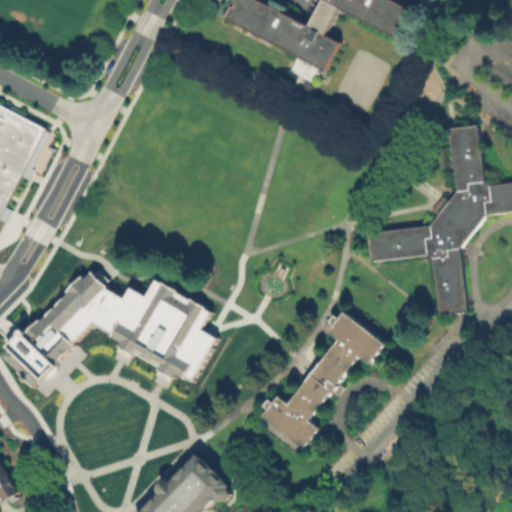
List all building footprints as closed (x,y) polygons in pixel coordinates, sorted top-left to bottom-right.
[(317,68),(310,81),(298,75),(289,71),(296,57),(226,20),(234,6),(237,0),(255,0),(308,28),(323,0),(389,0),(422,17),(407,44),(340,10),(326,37),(340,44),(325,72),(317,68)] [(11,198),(27,167),(49,125),(18,108),(0,99),(0,218),(6,207),(11,198)] [(373,229),(435,223),(448,205),(462,188),(456,125),(461,124),(484,122),(490,178),(496,183),(511,180),(511,208),(491,211),(466,245),(473,309),(457,310),(443,311),(438,255),(433,251),(376,258),(373,229)] [(451,201),(448,205),(438,217),(433,212),(443,201),(446,197),(451,201)] [(34,382),(6,351),(15,342),(10,337),(16,331),(24,324),(31,330),(43,317),(46,319),(74,290),(71,287),(86,272),(90,275),(96,270),(100,267),(105,272),(110,277),(107,279),(114,287),(125,294),(134,278),(147,286),(156,269),(211,304),(218,308),(209,322),(215,326),(220,329),(215,340),(194,377),(177,367),(175,371),(166,366),(130,346),(120,340),(122,335),(98,320),(61,360),(63,364),(56,371),(51,376),(46,371),(34,382)] [(262,415),(267,407),(263,404),(267,398),(272,401),(277,394),(288,401),(313,369),(337,338),(327,330),(333,323),(328,319),(333,313),(337,317),(343,309),(364,325),(385,342),(369,362),(359,355),(338,382),(342,386),(339,390),(336,395),(331,390),(308,419),(319,426),(302,446),(262,415)] [(0,450),(27,493),(15,500),(13,497),(10,500),(7,496),(1,500),(0,500),(0,450)] [(149,511),(169,492),(168,489),(167,487),(167,484),(169,481),(170,479),(173,477),(175,477),(178,477),(182,479),(208,452),(221,465),(241,483),(239,486),(240,488),(241,491),(240,494),(239,496),(236,499),(232,500),(229,500),(227,499),(214,511),(149,511)]
